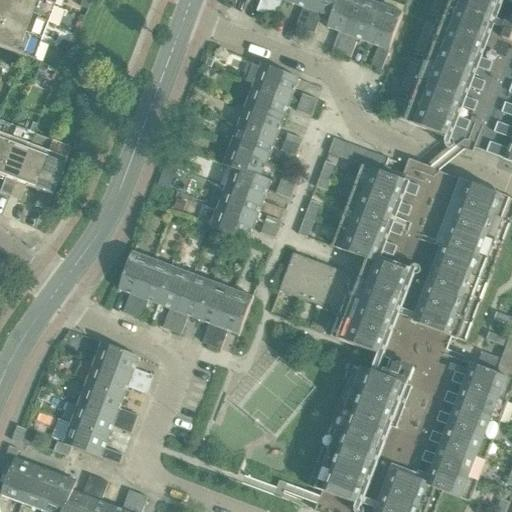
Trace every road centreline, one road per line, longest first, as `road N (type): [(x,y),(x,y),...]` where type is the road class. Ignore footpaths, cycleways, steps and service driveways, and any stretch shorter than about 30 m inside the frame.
road 1 (residential): [(59,286),(68,308),(179,353),(134,473),(238,511)]
road 2 (residential): [(511,185),(359,129),(323,68),(184,17)]
road 3 (tertiary): [(59,286),(109,215),(184,17)]
